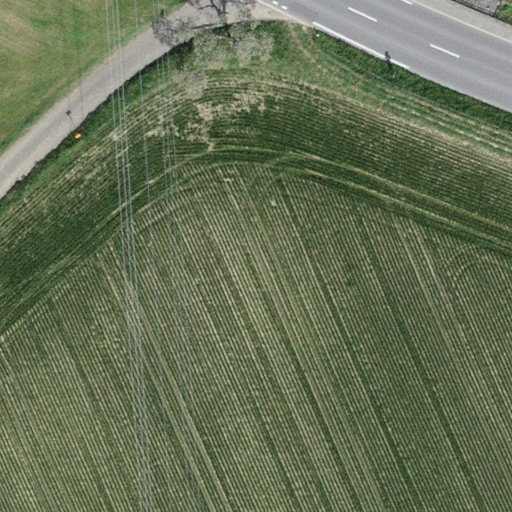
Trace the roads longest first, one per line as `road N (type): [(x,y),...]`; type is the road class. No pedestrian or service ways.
road 1 (track): [(219,0),(80,106),(0,182)]
road 2 (secondary): [(511,79),(333,0)]
